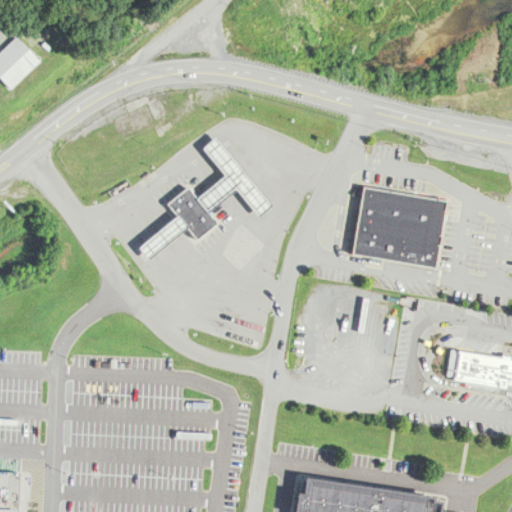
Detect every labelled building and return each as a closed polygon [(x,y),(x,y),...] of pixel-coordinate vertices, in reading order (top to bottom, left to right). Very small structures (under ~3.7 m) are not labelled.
[(0,56),(0,42),(20,22),(44,47),(17,73),(0,56)] [(218,123),(276,194),(264,204),(239,174),(204,203),(216,217),(200,230),(190,217),(152,249),(141,236),(178,206),(168,193),(194,172),(203,183),(222,167),(199,139),(218,123)] [(366,179),(451,193),(439,261),(355,246),(366,179)] [(464,342),(511,350),(511,378),(460,370),(464,342)] [(0,511),(23,511),(24,470),(1,470),(0,509),(0,511)] [(312,473),(439,494),(438,499),(470,505),(468,511),(318,511),(306,510),(312,473)]
